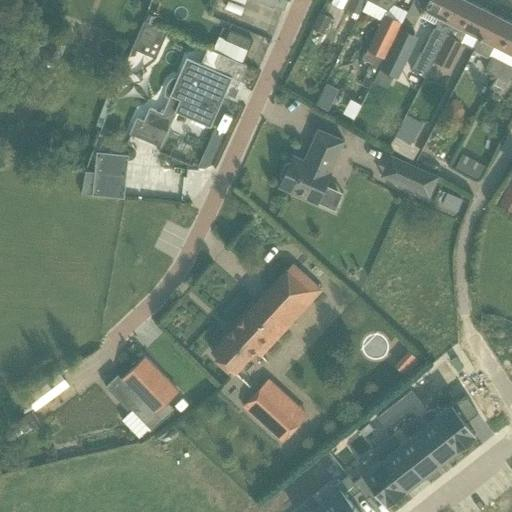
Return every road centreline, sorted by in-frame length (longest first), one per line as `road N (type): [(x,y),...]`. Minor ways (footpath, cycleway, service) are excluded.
road 1 (residential): [(180,268),(303,0)]
road 2 (residential): [(511,402),(464,321),(461,257),(466,224),(511,141)]
